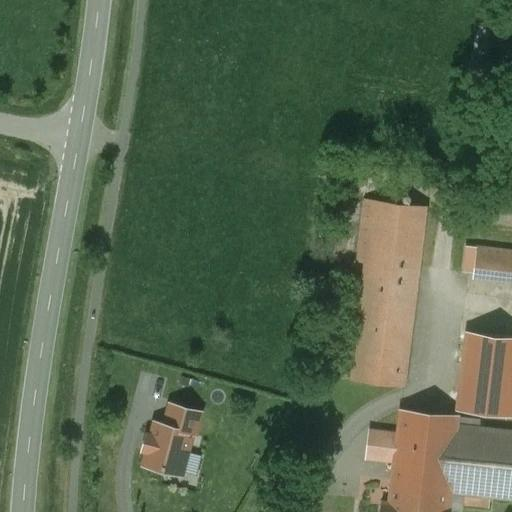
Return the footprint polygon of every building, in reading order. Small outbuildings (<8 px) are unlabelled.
[(424,207),(365,200),(357,262),(365,263),(351,379),(403,385),(424,207)] [(511,250),(476,246),(473,276),(511,280),(511,250)] [(511,337),(466,332),(457,410),(511,416),(511,337)] [(168,403),(162,425),(193,433),(199,411),(168,403)] [(456,416),(400,410),(389,502),(381,501),(379,511),(445,511),(448,492),(455,427),(456,416)] [(153,422),(142,464),(182,474),(193,433),(162,425),(153,422)] [(511,432),(455,427),(448,492),(511,498),(511,432)]
